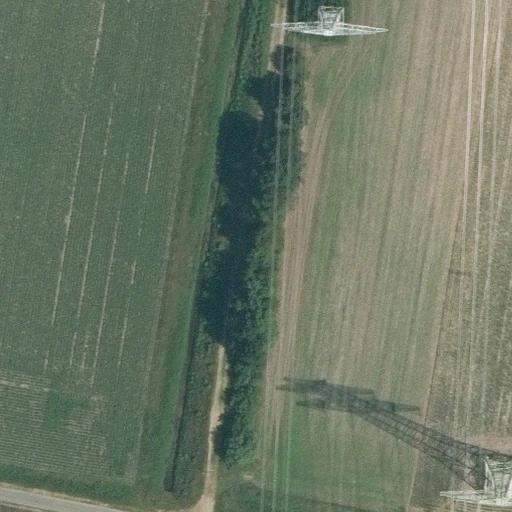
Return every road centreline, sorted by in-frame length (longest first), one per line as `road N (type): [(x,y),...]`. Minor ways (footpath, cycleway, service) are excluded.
road 1 (track): [(287,0),(206,511)]
road 2 (unclassified): [(0,486),(133,511)]
